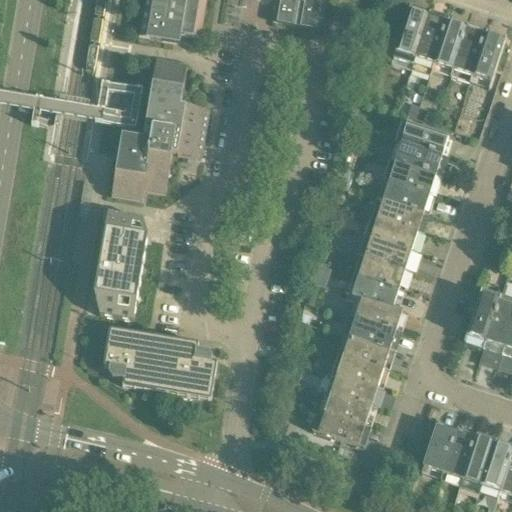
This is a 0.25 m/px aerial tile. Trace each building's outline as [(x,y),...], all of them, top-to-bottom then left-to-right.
[(196,41),(198,41),(204,0),(143,0),(136,40),(171,46),(173,37),(196,41)] [(320,33),(325,0),(275,0),(271,25),(320,33)] [(412,61),(425,21),(406,14),(389,66),(409,73),(412,61)] [(447,21),(427,14),(425,21),(412,61),(409,73),(428,79),(432,67),(445,27),(447,21)] [(450,73),(463,33),(445,27),(432,67),(450,73)] [(470,80),(483,40),(463,33),(450,73),(448,80),(468,86),(470,80)] [(502,46),(483,40),(470,80),(489,86),(502,46)] [(154,63),(152,72),(141,141),(120,138),(110,199),(141,204),(143,193),(164,197),(170,156),(194,160),(196,147),(201,148),(207,112),(177,108),(184,68),(154,63)] [(446,140),(400,125),(393,144),(400,146),(440,159),(446,140)] [(440,159),(400,146),(394,165),(434,178),(440,180),(446,161),(440,159)] [(394,165),(387,163),(381,182),(387,184),(427,197),(434,178),(394,165)] [(387,184),(381,182),(375,201),(381,203),(421,216),(427,197),(387,184)] [(381,203),(375,201),(369,220),(375,222),(415,235),(421,216),(381,203)] [(94,298),(99,319),(133,325),(148,242),(142,222),(108,216),(94,298)] [(375,222),(369,220),(362,240),(369,242),(409,255),(415,235),(375,222)] [(369,242),(362,240),(356,258),(363,260),(403,273),(409,255),(369,242)] [(397,292),(403,273),(363,260),(356,279),(397,292)] [(320,270),(314,287),(325,291),(332,273),(320,270)] [(390,312),(397,292),(356,279),(350,299),(360,303),(390,312)] [(484,346),(499,300),(479,293),(464,339),(484,346)] [(503,352),(511,325),(511,303),(499,300),(484,346),(503,352)] [(401,316),(390,312),(360,303),(354,320),(395,333),(401,316)] [(354,320),(348,318),(342,337),(348,339),(389,352),(395,354),(401,335),(395,333),(354,320)] [(511,325),(503,352),(511,354),(511,325)] [(209,403),(213,379),(215,365),(209,364),(210,358),(207,354),(196,352),(197,346),(108,331),(102,368),(108,369),(107,375),(111,380),(122,382),(121,388),(209,403)] [(342,337),(336,356),(342,358),(383,371),(389,352),(348,339),(342,337)] [(376,390),(383,371),(342,358),(336,377),(376,390)] [(370,409),(376,390),(336,377),(330,396),(370,409)] [(364,429),(370,409),(330,396),(323,416),(364,429)] [(323,416),(317,414),(310,434),(363,452),(370,431),(364,429),(323,416)] [(442,477),(455,437),(435,431),(422,471),(442,477)] [(461,484),(474,444),(455,437),(442,477),(461,484)] [(495,444),(476,437),(474,444),(461,484),(458,494),(477,501),(480,490),(493,450),(495,444)] [(511,448),(495,444),(493,450),(480,490),(500,496),(511,458),(511,448)] [(511,500),(511,458),(500,496),(511,500)]
